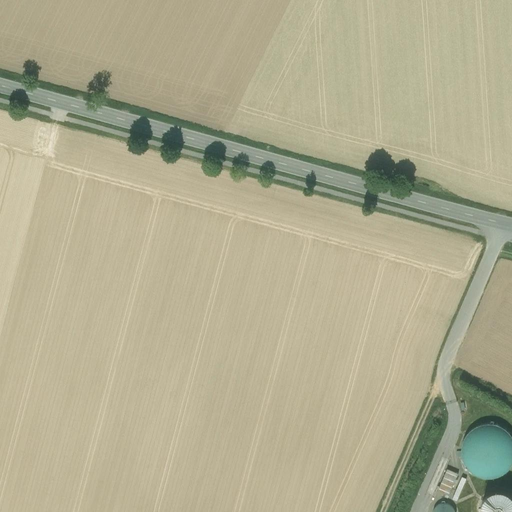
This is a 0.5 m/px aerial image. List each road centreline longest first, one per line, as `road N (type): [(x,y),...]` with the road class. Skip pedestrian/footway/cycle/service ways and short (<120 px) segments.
road 1 (secondary): [(0,86),(511,226)]
road 2 (track): [(383,511),(441,380)]
